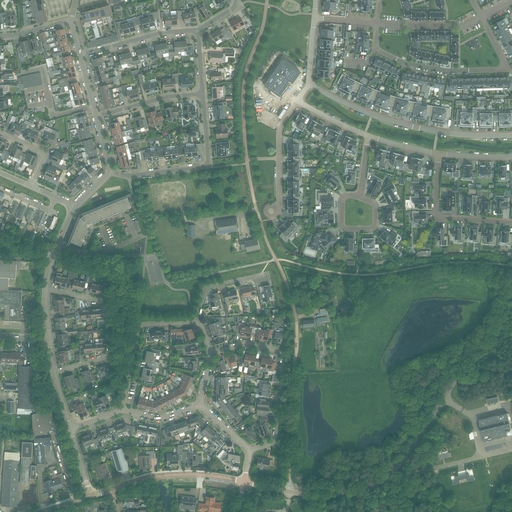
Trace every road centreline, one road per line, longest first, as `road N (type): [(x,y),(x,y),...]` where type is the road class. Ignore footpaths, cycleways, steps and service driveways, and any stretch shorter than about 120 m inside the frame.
road 1 (tertiary): [(289,491),(349,491),(390,472),(511,295)]
road 2 (track): [(289,491),(296,321),(254,203)]
road 3 (residential): [(511,135),(411,127),(308,84)]
road 4 (residential): [(248,453),(273,441),(283,354),(245,343),(209,354)]
road 5 (residential): [(109,171),(205,167),(202,95)]
road 6 (residential): [(122,411),(139,327),(195,322)]
road 7 (residential): [(511,222),(440,218),(438,153)]
road 8 (tertiary): [(243,481),(175,474),(111,488)]
road 9 (residential): [(375,49),(442,71),(501,66)]
road 10 (residential): [(79,55),(160,33),(197,32)]
